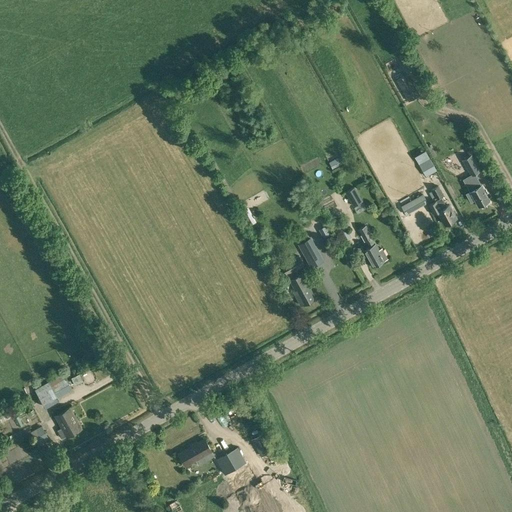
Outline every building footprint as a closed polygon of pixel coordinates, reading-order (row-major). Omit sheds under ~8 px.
[(409,101),(416,97),(420,95),(408,73),(396,80),(409,101)] [(342,155),(329,162),(332,168),(345,162),(342,155)] [(471,176),(480,171),(471,155),(461,160),(471,176)] [(430,159),(419,165),(426,176),(437,171),(430,159)] [(481,185),(476,177),(468,182),(472,190),(466,193),(469,198),(471,200),(474,199),(479,207),(481,208),(484,206),(485,204),(484,202),(489,200),(481,185)] [(431,189),(432,190),(436,199),(443,195),(438,185),(431,189)] [(346,192),(353,206),(362,201),(355,187),(346,192)] [(423,193),(401,206),(406,214),(428,202),(423,193)] [(446,206),(441,198),(437,200),(429,205),(433,214),(438,212),(445,224),(456,218),(449,205),(446,206)] [(335,213),(337,218),(333,221),(340,232),(348,228),(343,217),(346,216),(343,210),(335,213)] [(256,221),(253,216),(244,221),(247,226),(256,221)] [(475,229),(480,222),(474,218),(469,224),(475,229)] [(379,249),(369,230),(366,225),(359,229),(361,234),(369,247),(364,250),(372,265),(384,258),(387,257),(382,247),(379,249)] [(304,258),(317,251),(309,238),(296,245),(304,258)] [(286,274),(292,271),(295,269),(304,264),(299,256),(281,265),(286,274)] [(305,278),(302,272),(299,274),(289,279),(294,290),(293,291),(300,304),(302,302),(303,303),(315,296),(305,278)] [(63,373),(48,381),(35,389),(45,406),(59,399),(57,397),(72,389),(63,373)] [(66,435),(82,427),(70,406),(55,415),(62,427),(58,430),(62,437),(66,435)] [(34,429),(37,434),(34,436),(38,444),(48,438),(44,430),(41,426),(34,429)] [(54,440),(60,434),(54,428),(48,434),(54,440)] [(258,431),(249,436),(262,463),(274,457),(269,448),(267,449),(258,431)] [(184,450),(179,453),(185,465),(190,462),(191,462),(196,459),(198,463),(205,460),(203,455),(211,450),(205,438),(184,450)] [(278,489),(270,475),(252,486),(254,490),(245,495),(249,502),(258,497),(259,500),(278,489)] [(167,500),(172,511),(182,511),(183,511),(175,496),(167,500)] [(223,503),(206,511),(231,511),(238,509),(233,501),(225,506),(223,503)]
